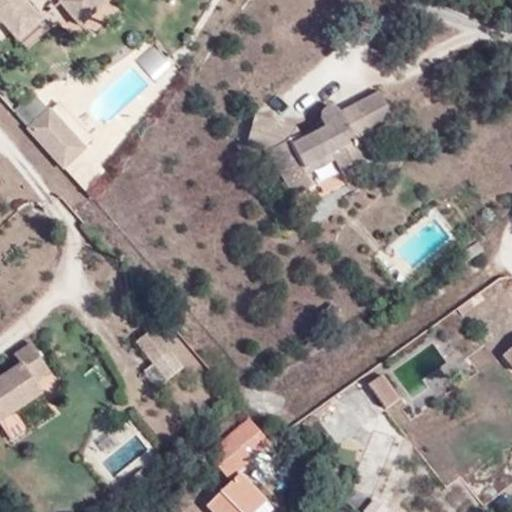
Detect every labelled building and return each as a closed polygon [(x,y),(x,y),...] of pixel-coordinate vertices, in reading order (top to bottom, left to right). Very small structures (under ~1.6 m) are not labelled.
[(0,0),(0,19),(19,41),(42,21),(23,0),(63,0),(60,3),(72,16),(77,22),(101,0),(0,0)] [(394,120),(380,92),(356,105),(370,133),(394,120)] [(34,94),(14,109),(25,123),(45,108),(34,94)] [(370,133),(356,105),(340,114),(355,141),(370,133)] [(59,167),(84,148),(51,106),(27,125),(59,167)] [(342,175),(366,162),(355,141),(340,114),(337,109),(335,107),(331,106),(327,106),(323,108),(319,112),(319,120),(323,128),(313,134),(256,115),(247,145),(268,152),(292,198),(314,186),(309,176),(305,169),(331,155),(335,162),(342,175)] [(309,176),(335,162),(331,155),(305,169),(309,176)] [(426,285),(433,297),(478,267),(472,242),(454,253),(460,262),(426,285)] [(341,315),(331,301),(322,308),(333,321),(341,315)] [(161,379),(178,366),(151,333),(135,346),(161,379)] [(41,382),(54,373),(35,346),(33,344),(19,354),(24,361),(0,377),(0,412),(7,423),(49,394),(41,382)] [(511,344),(503,352),(511,363),(511,344)] [(398,402),(381,377),(369,385),(386,410),(398,402)] [(258,441),(246,426),(216,453),(228,467),(258,441)] [(212,511),(254,511),(264,502),(240,477),(208,507),(212,511)] [(269,511),(272,509),(264,502),(254,511),(269,511)]
